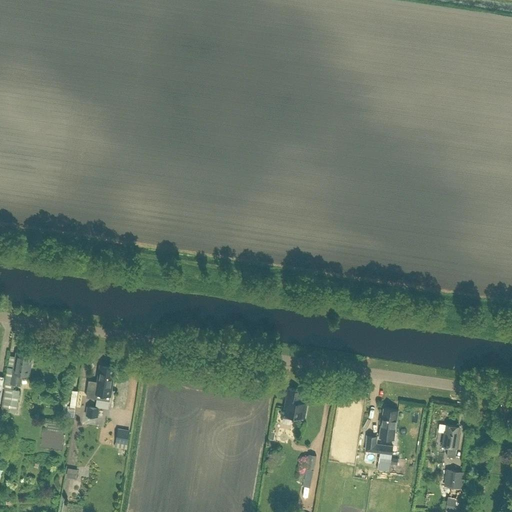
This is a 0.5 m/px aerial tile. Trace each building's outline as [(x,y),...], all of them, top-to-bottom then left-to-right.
[(22,374),(28,375),(31,363),(29,363),(30,354),(17,351),(14,367),(6,366),(3,388),(5,388),(1,410),(15,412),(19,390),(13,389),(14,383),(20,384),(22,374)] [(114,374),(112,374),(113,366),(101,364),(98,381),(90,379),(87,396),(102,399),(103,394),(111,395),(114,374)] [(297,419),(297,416),(304,417),(307,403),(301,402),(302,390),(288,388),(285,410),(282,410),(281,417),(297,419)] [(78,391),(72,390),(70,406),(76,406),(78,391)] [(98,417),(100,407),(87,405),(86,414),(98,417)] [(384,407),(379,437),(394,439),(399,409),(384,407)] [(457,447),(458,447),(459,437),(458,437),(459,426),(447,424),(446,432),(445,432),(443,445),(449,446),(447,455),(456,457),(457,447)] [(126,448),(129,430),(117,428),(114,446),(126,448)] [(400,447),(381,444),(379,460),(391,461),(392,454),(398,454),(400,447)] [(76,478),(78,470),(68,468),(67,477),(76,478)] [(459,487),(461,471),(451,469),(449,486),(459,487)] [(454,511),(456,498),(448,497),(446,510),(454,511)]
